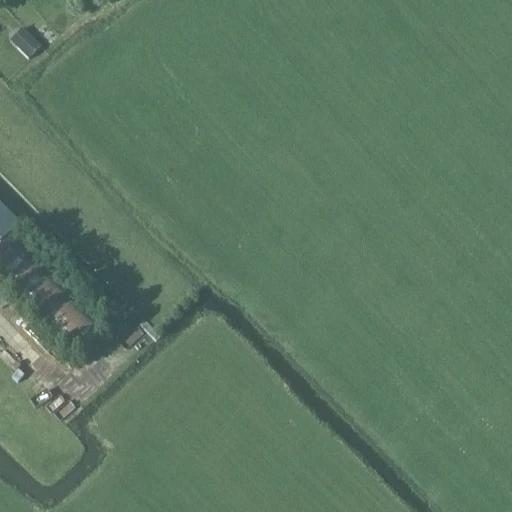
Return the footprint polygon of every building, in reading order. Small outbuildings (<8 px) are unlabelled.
[(23,27),(10,39),(27,58),(40,46),(23,27)] [(20,229),(0,208),(0,282),(73,358),(105,328),(15,234),(20,229)] [(26,222),(59,252),(67,243),(34,213),(26,222)] [(0,303),(1,305),(9,296),(0,287),(0,303)] [(109,310),(116,298),(104,292),(98,304),(109,310)] [(131,341),(144,329),(137,321),(124,333),(131,341)] [(40,411),(56,425),(70,409),(53,395),(40,411)]
